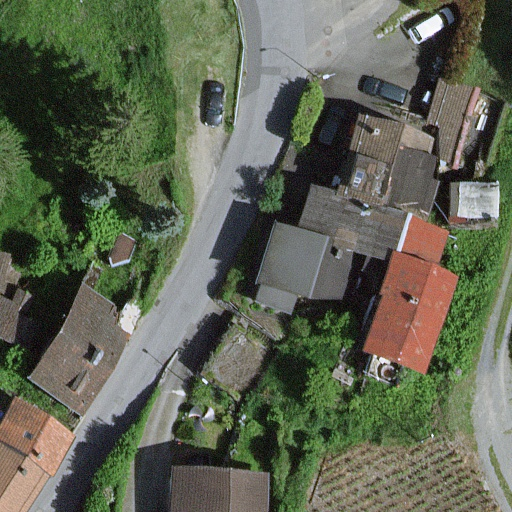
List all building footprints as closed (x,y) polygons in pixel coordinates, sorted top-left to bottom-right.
[(326,181),(321,197),(394,220),(418,143),(345,121),(326,181)] [(420,270),(432,232),(394,220),(321,197),(299,190),(285,235),(356,257),(381,264),(353,354),(417,374),(446,279),(420,270)] [(309,294),(341,304),(356,257),(285,235),(265,228),(243,299),(302,317),(309,294)] [(0,245),(0,276),(9,248),(0,245)] [(115,316),(104,310),(73,292),(22,384),(81,417),(126,336),(109,326),(115,316)] [(68,432),(18,402),(0,432),(0,441),(46,469),(68,432)] [(0,511),(20,511),(46,469),(0,441),(0,511)] [(257,511),(260,479),(165,471),(161,511),(257,511)]
